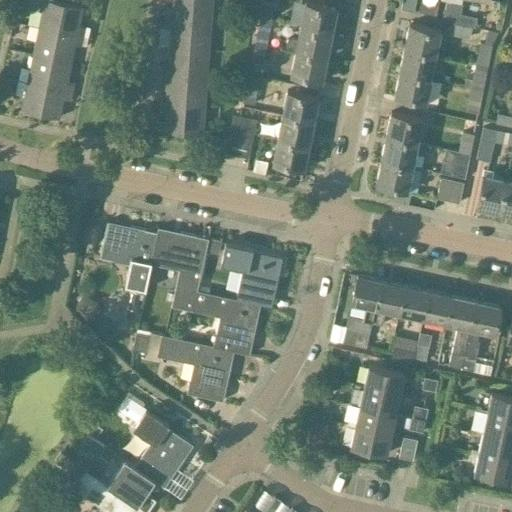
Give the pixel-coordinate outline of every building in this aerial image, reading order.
[(43,0),(38,26),(82,35),(84,27),(75,25),(79,6),(50,0),(43,0)] [(165,17),(210,20),(211,0),(173,0),(173,9),(166,8),(165,17)] [(263,0),(260,18),(272,21),(275,0),(263,0)] [(458,24),(460,13),(462,3),(447,0),(446,0),(444,10),(442,20),(458,24)] [(438,5),(421,1),(419,12),(436,15),(438,5)] [(300,26),(331,32),(336,9),(305,2),(300,26)] [(460,13),(458,24),(474,27),(477,16),(460,13)] [(210,20),(165,17),(164,27),(171,28),(170,46),(208,49),(210,20)] [(260,18),(255,41),(267,44),(272,21),(260,18)] [(404,47),(435,54),(440,30),(409,23),(404,47)] [(38,26),(32,54),(68,61),(71,44),(80,46),(82,35),(38,26)] [(331,32),(300,26),(297,41),(287,39),(285,48),(295,50),(326,56),(331,32)] [(479,42),(475,65),(487,67),(492,44),(498,31),(487,29),(485,43),(479,42)] [(267,44),(255,41),(251,61),(263,63),(267,44)] [(208,49),(170,46),(168,64),(161,64),(160,74),(206,77),(208,49)] [(404,47),(399,71),(430,78),(435,54),(404,47)] [(326,56),(295,50),(290,75),(320,82),(326,56)] [(32,54),(27,82),(70,91),(72,82),(64,80),(68,61),(32,54)] [(487,67),(475,65),(471,87),(483,90),(487,67)] [(430,78),(399,71),(393,96),(425,103),(430,78)] [(206,77),(160,74),(159,84),(167,84),(165,102),(203,105),(206,77)] [(255,104),(260,76),(249,74),(248,81),(246,80),(243,101),(255,104)] [(70,91),(27,82),(21,110),(56,117),(60,99),(68,101),(70,91)] [(483,90),(471,87),(466,111),(478,113),(483,90)] [(282,114),(312,121),(317,98),(287,91),(282,114)] [(203,105),(165,102),(164,120),(157,120),(156,130),(201,134),(203,105)] [(385,136),(417,142),(422,118),(390,111),(385,136)] [(282,114),(277,139),(307,145),(312,121),(282,114)] [(511,126),(511,116),(497,114),(495,123),(511,126)] [(237,156),(246,117),(233,115),(226,153),(237,156)] [(257,120),(246,117),(237,156),(249,158),(249,157),(257,120)] [(505,144),(508,132),(482,127),(475,158),(489,161),(493,141),(505,144)] [(470,153),(475,133),(462,130),(458,151),(470,153)] [(385,136),(380,160),(411,166),(414,153),(426,155),(428,145),(417,142),(385,136)] [(307,145),(277,139),(272,164),(302,171),(307,145)] [(465,177),(469,156),(457,154),(453,175),(465,177)] [(411,166),(380,160),(375,185),(406,191),(411,166)] [(499,212),(505,180),(481,175),(474,206),(499,212)] [(447,201),(452,180),(441,177),(436,198),(447,201)] [(464,182),(452,180),(447,201),(459,203),(464,182)] [(511,181),(505,180),(499,212),(511,214),(511,181)] [(150,261),(156,231),(107,220),(99,256),(129,263),(124,285),(144,289),(150,261)] [(156,231),(150,261),(178,268),(170,304),(192,309),(197,290),(208,238),(157,227),(156,231)] [(235,298),(259,304),(271,307),(282,256),(253,250),(253,248),(225,242),(220,264),(242,269),(235,298)] [(365,306),(362,320),(348,317),(343,343),(366,349),(372,322),(373,322),(382,280),(357,275),(351,303),(365,306)] [(382,280),(373,322),(382,325),(385,310),(399,313),(405,285),(382,280)] [(405,285),(399,313),(422,318),(428,290),(405,285)] [(235,298),(197,290),(192,309),(218,315),(212,344),(233,350),(248,353),(259,304),(235,298)] [(428,290),(422,318),(445,323),(451,295),(428,290)] [(475,300),(451,295),(445,323),(457,326),(448,365),(460,368),(475,300)] [(499,305),(475,300),(460,368),(490,374),(492,365),(474,361),(479,340),(477,340),(478,330),(493,334),(499,305)] [(212,344),(161,333),(137,327),(133,349),(157,354),(192,362),(186,391),(222,399),(233,350),(212,344)] [(414,351),(412,363),(425,366),(429,346),(416,343),(414,351)] [(412,363),(414,351),(392,347),(390,358),(412,363)] [(363,385),(399,393),(403,373),(367,365),(363,385)] [(421,387),(435,391),(438,380),(424,377),(421,387)] [(399,393),(363,385),(358,405),(394,413),(399,393)] [(141,408),(145,402),(128,391),(117,408),(136,420),(130,428),(134,431),(133,433),(132,435),(131,437),(131,438),(131,440),(131,441),(131,443),(131,444),(132,446),(132,447),(133,449),(134,451),(135,452),(137,454),(139,455),(132,465),(153,479),(152,480),(162,486),(191,444),(166,427),(167,425),(144,410),(141,408)] [(511,396),(489,392),(485,412),(511,417),(511,396)] [(414,404),(411,416),(425,420),(428,408),(418,405),(414,404)] [(348,421),(347,424),(354,425),(390,433),(392,423),(403,425),(403,424),(405,415),(394,413),(358,405),(355,422),(348,421)] [(511,417),(485,412),(481,432),(511,438),(511,417)] [(422,432),(425,420),(411,416),(409,425),(409,429),(413,430),(422,432)] [(354,425),(347,424),(346,428),(353,429),(350,446),(385,454),(390,433),(354,425)] [(511,438),(481,432),(477,452),(511,459),(511,438)] [(81,448),(109,459),(115,445),(87,433),(81,448)] [(412,460),(417,439),(403,436),(399,457),(412,460)] [(511,459),(477,452),(472,472),(508,480),(509,477),(511,478),(511,459)] [(153,479),(132,465),(124,459),(107,484),(145,511),(153,498),(144,492),(152,480),(153,479)] [(144,511),(145,511),(107,484),(85,470),(73,488),(103,508),(100,511),(144,511)] [(265,511),(273,511),(281,501),(275,496),(264,511),(265,511)]
